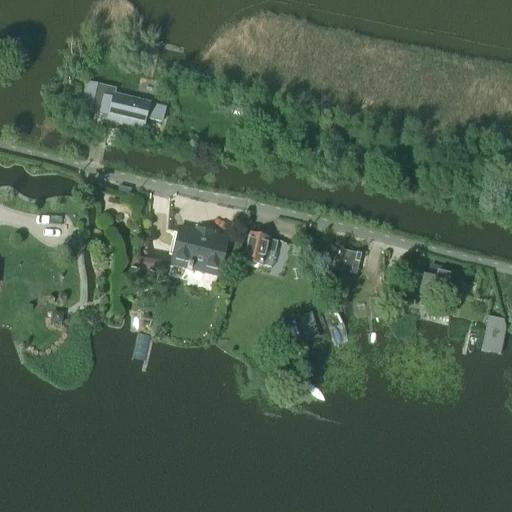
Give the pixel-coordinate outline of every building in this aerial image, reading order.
[(88,85),(82,110),(99,114),(99,116),(108,118),(107,121),(142,129),(145,118),(161,122),(164,110),(113,98),(114,91),(88,85)] [(218,278),(226,242),(178,231),(170,267),(171,267),(172,263),(188,267),(186,272),(190,273),(190,271),(218,278)] [(248,237),(242,264),(263,269),(266,254),(273,255),(276,245),(267,243),(268,241),(248,237)] [(355,257),(340,253),(336,270),(352,274),(354,264),(358,265),(360,257),(355,255),(355,257)] [(132,258),(130,268),(135,269),(141,266),(142,260),(132,258)] [(422,278),(417,296),(428,299),(431,289),(447,293),(444,303),(455,306),(460,287),(449,285),(452,275),(434,271),(432,280),(422,278)] [(311,314),(296,319),(304,344),(305,344),(319,339),(318,338),(311,314)] [(498,356),(503,334),(504,329),(501,323),(486,320),(484,331),(480,353),(498,356)]
